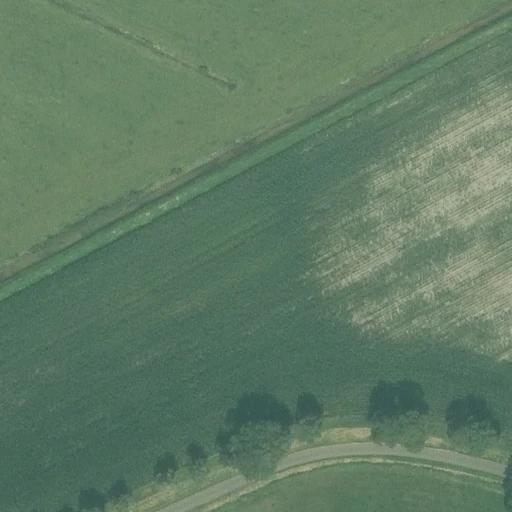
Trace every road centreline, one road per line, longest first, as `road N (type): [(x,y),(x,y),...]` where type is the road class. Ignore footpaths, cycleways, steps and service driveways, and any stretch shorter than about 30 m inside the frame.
road 1 (track): [(511,29),(0,300)]
road 2 (unclassified): [(171,511),(362,442),(511,472)]
